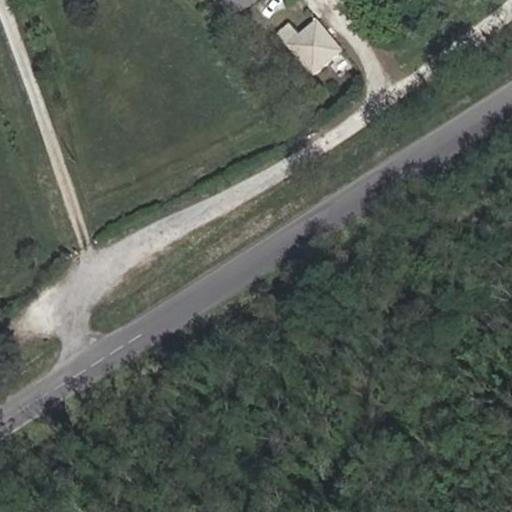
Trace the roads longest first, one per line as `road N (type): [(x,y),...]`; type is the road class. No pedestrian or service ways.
road 1 (unclassified): [(511,94),(0,422)]
road 2 (unknown): [(408,0),(396,37),(264,123),(98,260),(141,331)]
